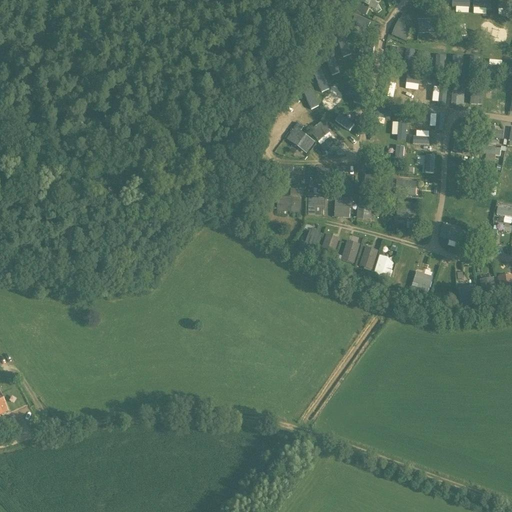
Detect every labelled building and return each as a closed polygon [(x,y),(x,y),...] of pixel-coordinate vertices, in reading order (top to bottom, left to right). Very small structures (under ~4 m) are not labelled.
[(474,17),(474,28),(487,28),(487,17),(474,17)] [(407,27),(410,22),(402,19),(396,35),(409,40),(413,30),(407,27)] [(421,34),(439,34),(439,19),(421,19),(421,34)] [(342,66),(339,73),(354,79),(357,72),(342,66)] [(357,103),(361,95),(346,89),(343,97),(357,103)] [(413,110),(413,89),(403,89),(402,110),(413,110)] [(455,105),(466,105),(467,92),(455,92),(455,105)] [(417,117),(433,117),(433,103),(417,103),(417,117)] [(311,129),(324,116),(318,110),(305,123),(311,129)] [(352,131),(357,124),(342,113),(337,120),(352,131)] [(332,147),(327,141),(335,135),(325,121),(312,131),(327,151),(332,147)] [(303,131),(305,128),(299,123),(288,138),(308,154),(317,142),(303,131)] [(413,146),(421,147),(421,142),(430,143),(431,129),(415,127),(413,146)] [(456,152),(465,154),(468,138),(459,136),(456,152)] [(367,151),(366,159),(376,160),(377,152),(367,151)] [(437,173),(438,155),(430,155),(429,173),(437,173)] [(320,185),(335,185),(336,169),(320,169),(320,185)] [(503,203),(511,203),(511,188),(504,187),(503,203)] [(303,213),(303,197),(283,197),(283,212),(303,213)] [(310,216),(327,216),(327,198),(310,198),(310,216)] [(360,219),(375,219),(375,201),(360,201),(360,219)] [(445,218),(467,219),(468,205),(446,204),(445,218)] [(506,219),(505,224),(511,226),(511,209),(501,206),(498,217),(506,219)] [(338,217),(353,218),(354,207),(338,207),(338,217)] [(441,236),(460,242),(465,228),(446,222),(441,236)] [(310,247),(321,250),(325,234),(315,231),(310,247)] [(343,258),(357,263),(365,238),(351,234),(343,258)] [(374,270),(380,250),(368,246),(362,267),(374,270)] [(378,276),(393,279),(397,258),(382,255),(378,276)] [(405,259),(397,282),(410,287),(418,264),(405,259)] [(425,274),(419,273),(415,287),(432,291),(435,277),(433,276),(434,270),(427,269),(425,274)] [(480,305),(479,286),(462,287),(463,306),(480,305)]
